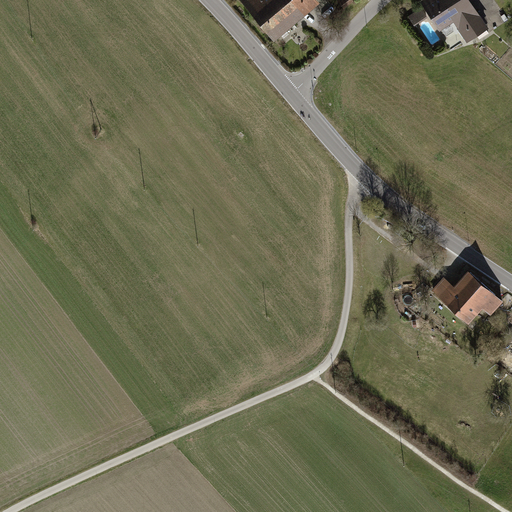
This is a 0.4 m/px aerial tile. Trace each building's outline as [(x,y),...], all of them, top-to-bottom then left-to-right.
[(239,0),(274,40),(316,4),(313,0),(239,0)] [(449,53),(487,28),(468,0),(420,0),(416,3),(449,53)] [(511,0),(499,0),(511,18),(511,0)] [(400,256),(393,251),(384,263),(391,268),(400,256)] [(401,272),(409,284),(421,276),(413,264),(401,272)] [(431,290),(468,322),(482,307),(491,315),(503,301),(467,270),(453,286),(443,277),(431,290)]
